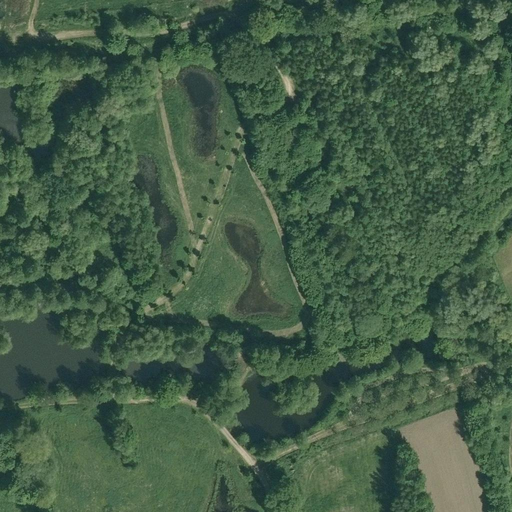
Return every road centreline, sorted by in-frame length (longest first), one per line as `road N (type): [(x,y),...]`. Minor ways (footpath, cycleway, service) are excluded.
road 1 (track): [(109,397),(126,316),(181,284),(192,268),(244,124),(268,96),(297,27)]
road 2 (track): [(0,410),(109,397),(190,405),(256,472),(274,511)]
road 3 (track): [(297,27),(247,31),(218,16),(156,33),(0,40)]
